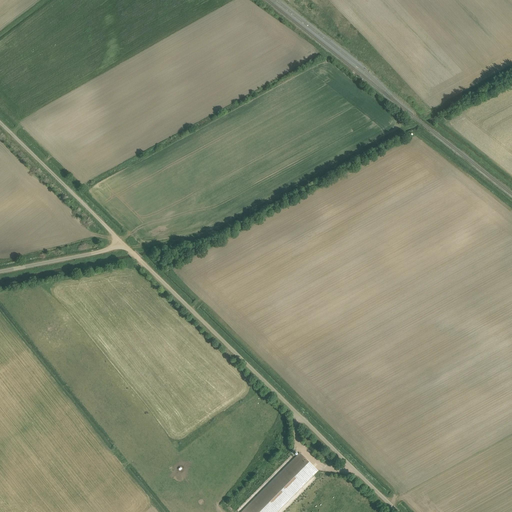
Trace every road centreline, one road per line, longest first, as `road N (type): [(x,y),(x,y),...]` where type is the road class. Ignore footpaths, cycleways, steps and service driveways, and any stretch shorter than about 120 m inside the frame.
road 1 (residential): [(397,511),(123,244)]
road 2 (residential): [(123,244),(0,122)]
road 3 (unclassified): [(123,244),(0,271)]
